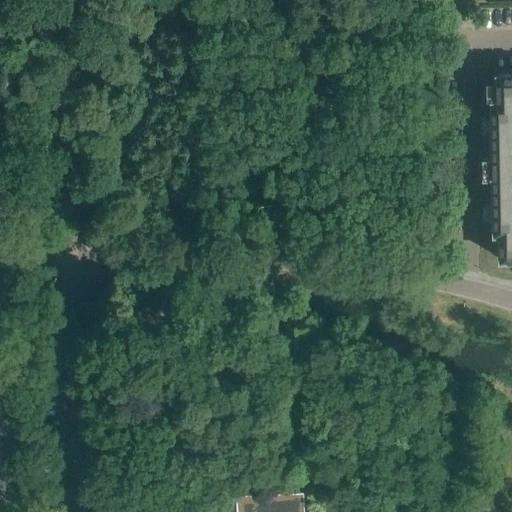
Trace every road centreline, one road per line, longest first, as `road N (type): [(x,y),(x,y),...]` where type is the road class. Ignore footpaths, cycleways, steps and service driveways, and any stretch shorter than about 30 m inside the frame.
road 1 (tertiary): [(464,289),(277,261),(65,262)]
road 2 (residential): [(511,42),(465,42),(464,289)]
road 3 (tertiary): [(65,262),(60,0)]
road 4 (residential): [(65,262),(70,511)]
